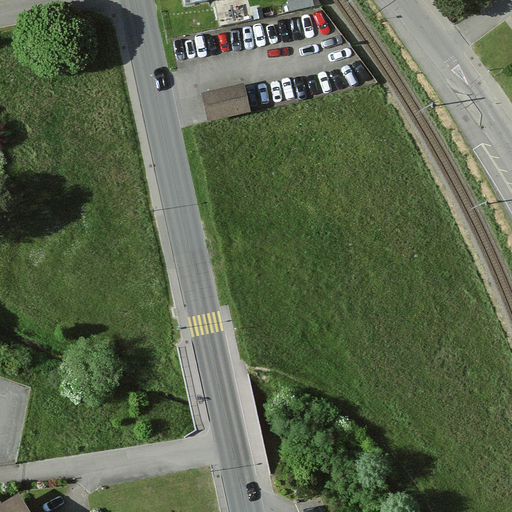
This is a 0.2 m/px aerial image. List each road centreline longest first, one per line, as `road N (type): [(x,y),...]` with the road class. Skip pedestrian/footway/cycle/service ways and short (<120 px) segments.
road 1 (secondary): [(134,0),(246,511)]
road 2 (residential): [(511,152),(401,0)]
